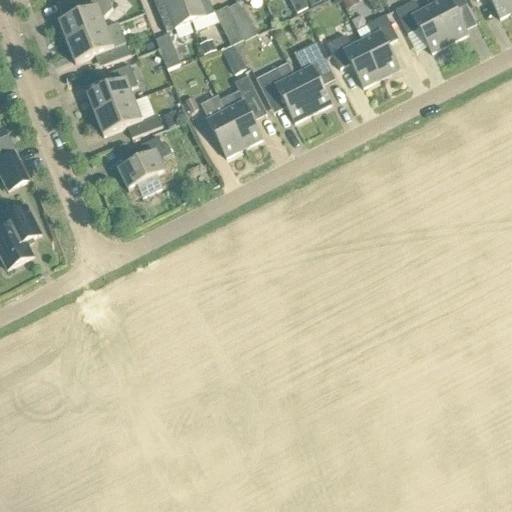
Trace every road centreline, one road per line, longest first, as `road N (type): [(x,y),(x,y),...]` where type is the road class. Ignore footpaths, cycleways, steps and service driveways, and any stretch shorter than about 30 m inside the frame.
road 1 (residential): [(103,269),(511,60)]
road 2 (residential): [(103,269),(0,11)]
